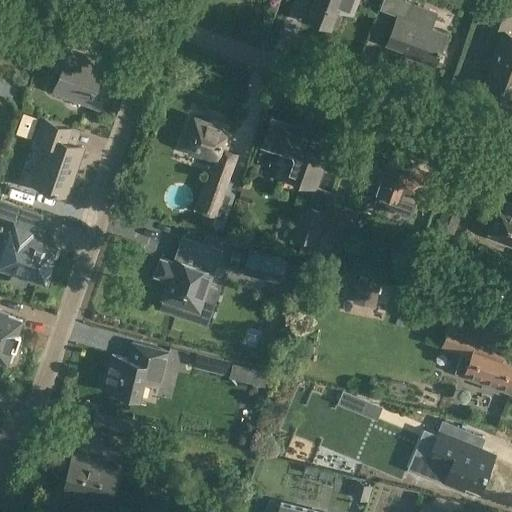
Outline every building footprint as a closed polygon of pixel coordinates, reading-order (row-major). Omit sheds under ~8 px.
[(314,0),(308,17),(331,26),(332,23),(337,25),(341,15),(336,13),(338,8),(353,13),(357,0),(314,0)] [(508,29),(511,17),(511,0),(496,0),(488,22),(508,29)] [(5,6),(0,20),(0,19),(0,49),(6,32),(20,37),(28,14),(5,6)] [(398,15),(387,43),(419,55),(418,58),(435,64),(447,34),(432,28),(438,13),(419,6),(413,21),(398,15)] [(91,36),(57,24),(52,38),(85,50),(91,36)] [(485,83),(498,88),(503,85),(511,88),(511,33),(505,31),(485,83)] [(99,106),(107,86),(97,82),(104,62),(70,49),(55,90),(99,106)] [(35,140),(47,144),(33,182),(69,194),(85,146),(68,140),(73,127),(43,117),(35,140)] [(212,117),(210,122),(193,117),(189,129),(184,128),(178,145),(216,158),(199,210),(215,215),(214,217),(225,220),(226,221),(238,185),(227,181),(236,154),(221,150),(228,129),(225,128),(227,122),(212,117)] [(271,119),(263,145),(283,152),(283,156),(285,159),(289,161),(283,176),(317,188),(324,166),(326,167),(334,144),(301,132),(302,129),(271,119)] [(388,160),(388,161),(372,156),(361,187),(380,193),(377,202),(394,208),(398,198),(401,199),(404,189),(420,195),(427,176),(413,171),(414,168),(388,160)] [(449,194),(445,205),(437,226),(455,233),(472,187),(454,181),(449,194)] [(249,202),(254,187),(243,183),(238,199),(249,202)] [(34,231),(16,224),(22,207),(0,199),(0,218),(13,223),(0,261),(0,267),(46,284),(59,248),(37,241),(34,233),(34,231)] [(490,230),(488,234),(511,242),(511,203),(501,199),(500,202),(490,230)] [(332,201),(323,228),(347,236),(356,210),(332,201)] [(305,224),(300,222),(295,236),(303,238),(315,242),(326,211),(312,206),(305,224)] [(214,217),(210,229),(221,232),(225,220),(214,217)] [(161,257),(155,274),(168,279),(162,297),(165,298),(161,308),(180,314),(196,320),(199,311),(202,303),(208,285),(213,271),(211,271),(209,270),(212,261),(214,262),(219,248),(185,236),(180,250),(177,259),(175,258),(174,262),(161,257)] [(315,242),(303,238),(298,252),(310,256),(315,242)] [(268,254),(262,278),(281,283),(282,280),(287,262),(287,259),(268,254)] [(359,277),(356,293),(378,297),(382,282),(380,282),(359,277)] [(23,321),(0,312),(0,361),(8,364),(9,360),(13,361),(21,336),(18,335),(23,321)] [(498,330),(482,324),(480,329),(452,319),(443,346),(471,356),(465,375),(484,382),(482,387),(499,393),(501,388),(511,391),(511,349),(497,344),(500,336),(496,335),(498,330)] [(132,340),(127,358),(112,354),(104,387),(140,396),(144,380),(162,385),(171,350),(132,340)] [(234,362),(198,353),(194,367),(231,376),(234,362)] [(231,376),(230,377),(249,382),(266,386),(269,370),(253,366),(234,362),(231,376)] [(358,396),(343,390),(338,403),(353,409),(358,396)] [(112,414),(108,432),(146,441),(151,424),(112,414)] [(438,434),(423,471),(464,489),(466,483),(481,490),(493,460),(478,454),(481,446),(463,439),(467,429),(444,420),(438,434)] [(73,460),(66,489),(95,496),(94,499),(110,503),(118,471),(106,468),(108,460),(75,452),(73,460)] [(268,500),(263,511),(290,511),(291,508),(294,508),(294,506),(268,500)]
